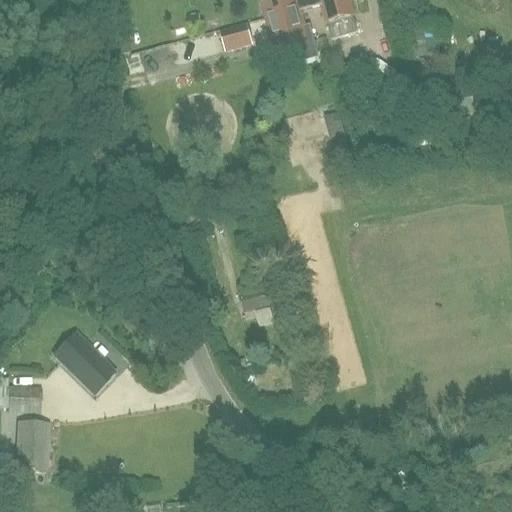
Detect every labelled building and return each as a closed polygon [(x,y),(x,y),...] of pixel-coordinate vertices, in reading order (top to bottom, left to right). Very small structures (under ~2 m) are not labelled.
[(303,28),(298,13),(322,7),(326,22),(352,16),(347,0),(261,0),(267,20),(282,16),(287,32),(303,28)] [(276,53),(294,48),(298,64),(317,59),(309,28),(303,30),(303,28),(287,32),(282,16),(267,20),(276,53)] [(357,35),(353,20),(327,27),(331,42),(357,35)] [(247,28),(220,35),(225,53),(251,46),(247,28)] [(434,121),(474,113),(470,88),(429,96),(434,121)] [(338,147),(350,143),(341,114),(329,117),(338,147)] [(361,127),(363,137),(382,134),(380,123),(361,127)] [(274,288),(239,298),(243,315),(279,305),(274,288)] [(113,375),(72,336),(53,356),(93,395),(113,375)] [(40,415),(41,390),(9,389),(0,389),(0,409),(8,410),(8,414),(40,415)] [(45,475),(48,427),(18,425),(15,473),(45,475)]
